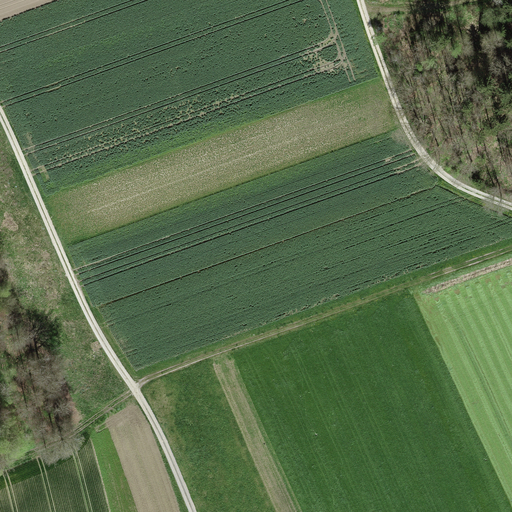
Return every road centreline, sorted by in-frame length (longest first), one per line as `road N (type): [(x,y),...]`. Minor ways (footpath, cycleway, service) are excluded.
road 1 (track): [(511,247),(144,379),(67,436),(0,466)]
road 2 (track): [(192,511),(162,439),(86,311),(0,114)]
road 3 (track): [(360,0),(419,148),(460,186),(511,206)]
